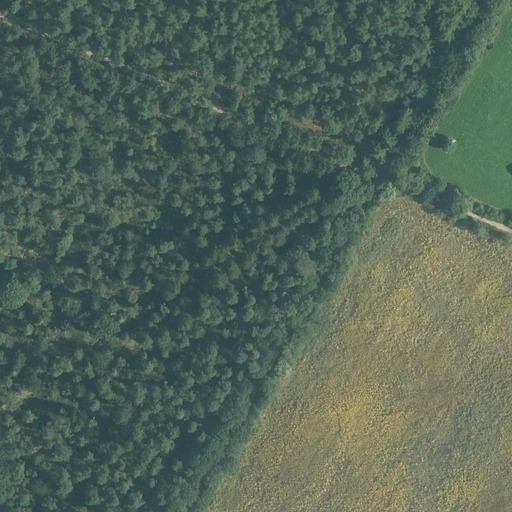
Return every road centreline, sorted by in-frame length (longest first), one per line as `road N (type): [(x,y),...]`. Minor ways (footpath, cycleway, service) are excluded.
road 1 (unclassified): [(182,511),(480,0)]
road 2 (track): [(511,230),(0,13)]
road 3 (track): [(346,162),(110,331),(0,280)]
road 4 (track): [(110,331),(0,407)]
